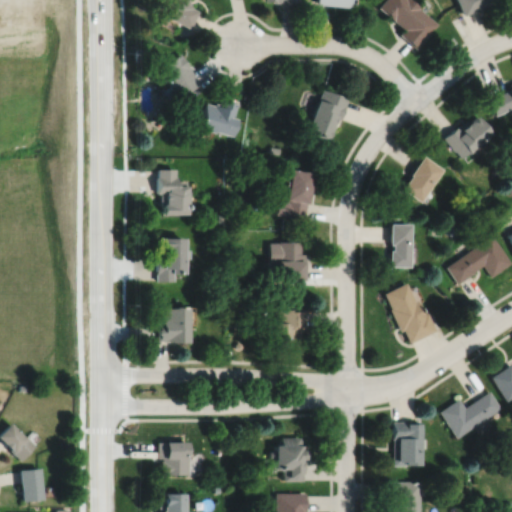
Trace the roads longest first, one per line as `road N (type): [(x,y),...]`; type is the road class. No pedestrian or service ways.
road 1 (tertiary): [(100,511),(98,0)]
road 2 (residential): [(511,36),(466,59),(415,101),(357,169),(346,215),(345,389)]
road 3 (residential): [(345,389),(321,380),(100,373)]
road 4 (residential): [(100,404),(228,405),(345,389)]
road 5 (residential): [(238,42),(356,48),(415,101)]
road 6 (residential): [(345,389),(398,382),(511,310)]
road 7 (residential): [(345,389),(345,511)]
